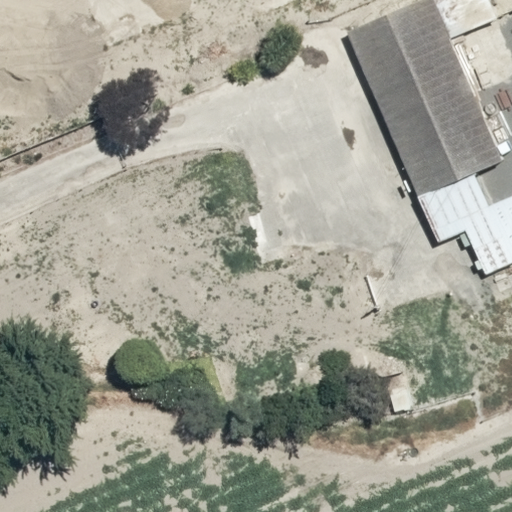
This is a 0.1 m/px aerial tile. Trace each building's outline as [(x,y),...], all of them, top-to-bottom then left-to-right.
[(102,67),(73,0),(0,0),(0,79),(7,77),(19,104),(102,67)] [(264,41),(248,0),(208,0),(97,41),(116,95),(264,41)] [(491,0),(413,0),(353,26),(350,18),(298,41),(309,67),(354,48),(437,240),(463,229),(483,273),(511,260),(511,194),(490,204),(476,170),(501,159),(449,37),(498,16),(491,0)] [(274,266),(245,145),(84,183),(99,248),(74,254),(88,313),(182,291),(186,310),(231,300),(226,278),(274,266)] [(399,353),(408,385),(383,393),(388,413),(478,386),(448,288),(351,317),(365,363),(399,353)]
